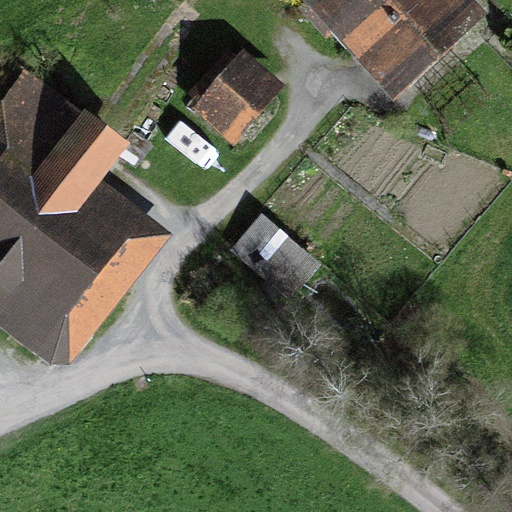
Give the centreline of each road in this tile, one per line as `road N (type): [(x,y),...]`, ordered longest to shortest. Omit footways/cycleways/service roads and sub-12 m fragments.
road 1 (track): [(0,409),(160,353),(257,366),(445,511)]
road 2 (unknown): [(135,361),(142,302),(323,106)]
